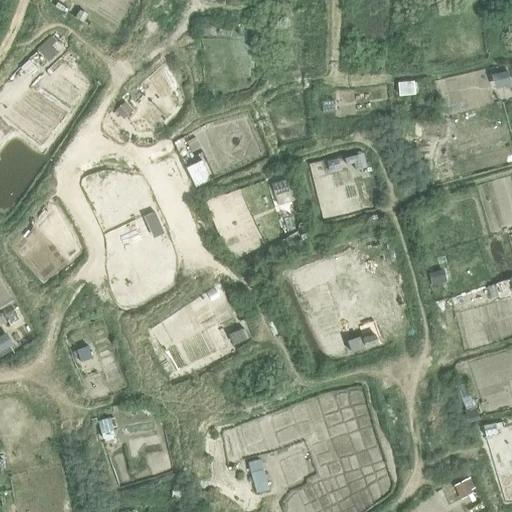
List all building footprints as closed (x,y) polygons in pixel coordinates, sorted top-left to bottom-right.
[(209,24),(199,24),(199,35),(209,35),(209,24)] [(51,45),(41,54),(47,61),(57,51),(51,45)] [(507,71),(495,73),(498,86),(510,83),(507,71)] [(413,81),(397,83),(398,96),(415,95),(413,81)] [(123,102),(114,110),(119,117),(129,109),(123,102)] [(185,167),(195,187),(205,182),(208,174),(201,160),(185,167)] [(285,178),(271,182),(274,193),(288,189),(285,178)] [(439,270),(428,273),(431,284),(442,281),(439,270)] [(240,329),(229,334),(233,344),(245,339),(240,329)] [(2,334),(0,335),(0,356),(11,350),(2,334)] [(358,336),(347,340),(351,351),(362,348),(358,336)] [(86,346),(75,350),(80,362),(91,357),(86,346)] [(475,406),(464,410),(467,422),(479,419),(475,406)] [(109,418),(98,421),(101,433),(112,430),(109,418)] [(495,423),(482,426),(485,438),(497,435),(495,423)] [(266,481),(264,469),(262,459),(249,462),(251,472),(253,484),(255,492),(267,489),(266,481)] [(456,479),(462,491),(474,485),(468,473),(456,479)]
